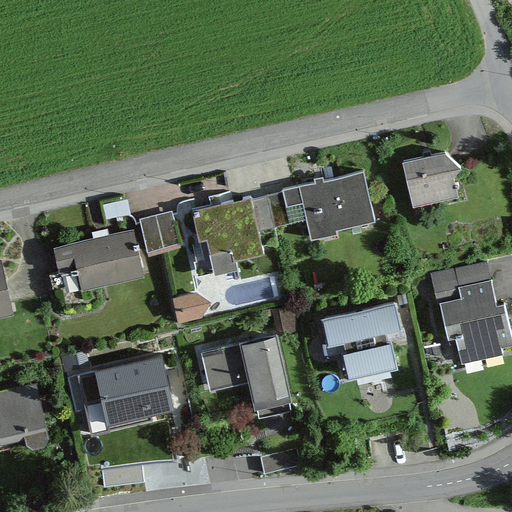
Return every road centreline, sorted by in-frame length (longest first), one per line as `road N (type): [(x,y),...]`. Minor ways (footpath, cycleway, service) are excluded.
road 1 (residential): [(511,81),(0,198)]
road 2 (residential): [(150,511),(409,488)]
